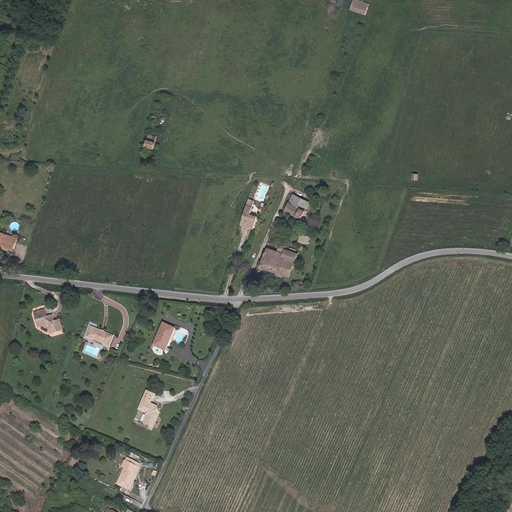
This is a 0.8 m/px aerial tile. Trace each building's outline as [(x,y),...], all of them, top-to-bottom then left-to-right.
[(357,1),(356,4),(353,3),(350,10),(365,15),(369,5),(357,1)] [(156,134),(155,134),(154,136),(147,134),(144,145),(153,148),(156,134)] [(293,196),(289,203),(306,212),(310,204),(293,196)] [(254,200),(248,198),(240,224),(253,228),(257,215),(249,213),(254,200)] [(306,212),(289,203),(288,203),(284,211),(303,221),(307,212),(306,212)] [(301,230),(297,242),(306,245),(310,233),(301,230)] [(12,248),(15,240),(12,239),(13,236),(0,232),(0,245),(6,248),(6,246),(12,248)] [(259,261),(258,267),(290,277),(297,253),(277,247),(276,251),(267,248),(262,262),(259,261)] [(49,336),(64,331),(60,319),(55,321),(53,314),(47,316),(45,309),(33,313),(37,325),(41,324),(42,328),(48,331),(49,336)] [(153,346),(165,351),(175,329),(163,324),(153,346)] [(85,338),(93,342),(94,339),(103,343),(102,346),(109,348),(114,337),(90,326),(85,338)] [(153,429),(160,415),(158,416),(155,407),(157,407),(151,404),(154,395),(147,392),(138,411),(144,413),(145,418),(142,425),(153,429)] [(126,457),(140,464),(142,460),(128,453),(126,457)] [(140,464),(126,457),(122,465),(125,466),(118,481),(130,487),(140,464)]
